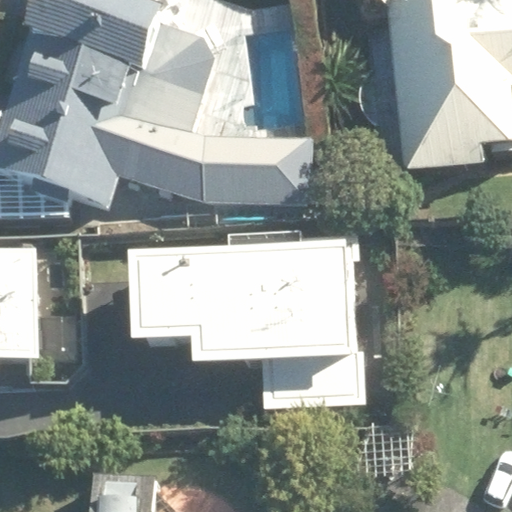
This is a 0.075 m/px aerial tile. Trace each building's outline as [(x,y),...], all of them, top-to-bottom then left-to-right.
[(197,134),(212,58),(205,37),(163,22),(169,3),(158,0),(29,0),(21,28),(29,30),(0,152),(0,166),(111,208),(120,179),(197,205),(312,208),(311,139),(197,134)] [(342,0),(383,44),(387,88),(384,88),(381,88),(378,88),(375,89),(372,90),(369,91),(367,92),(364,94),(362,96),(360,99),(358,101),(357,104),(355,106),(354,109),(354,112),(353,115),(353,118),(354,121),(354,124),(355,127),(356,130),(358,132),(359,135),(361,137),(364,139),(366,141),(369,143),(371,144),(374,145),(377,146),(380,146),(383,146),(386,146),(389,145),(392,144),(396,192),(477,186),(475,167),(511,162),(511,133),(508,134),(505,115),(511,114),(511,13),(479,18),(478,0),(342,0)] [(231,282),(231,258),(153,260),(154,283),(121,284),(123,373),(176,372),(176,397),(258,395),(259,424),(356,422),(352,279),(231,282)] [(0,266),(0,381),(32,381),(32,266),(0,266)] [(146,511),(147,492),(90,489),(87,511),(146,511)]
